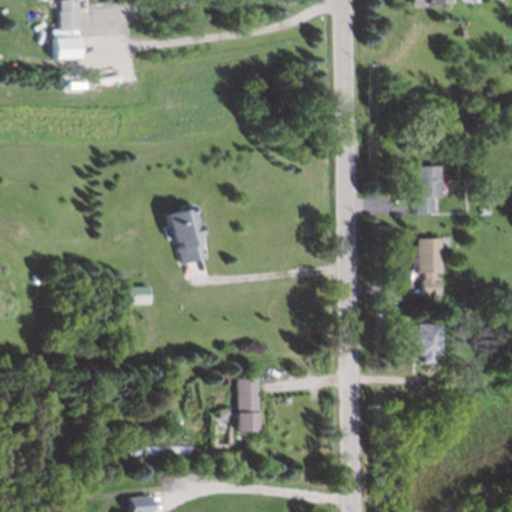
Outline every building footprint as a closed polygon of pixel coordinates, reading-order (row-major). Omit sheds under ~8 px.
[(69,0),(71,25),(51,26),(49,0),(69,0)] [(51,39),(73,38),(74,57),(51,58),(51,39)] [(408,194),(408,164),(433,164),(433,195),(425,196),(425,211),(407,211),(407,194),(408,194)] [(159,214),(172,211),(176,205),(181,204),(185,206),(189,222),(192,224),(194,232),(190,239),(195,256),(174,262),(169,248),(172,247),(170,239),(167,240),(163,225),(161,225),(159,214)] [(409,236),(433,236),(433,271),(427,271),(427,277),(432,277),(432,294),(414,294),(414,277),(416,277),(416,271),(404,270),(404,252),(409,252),(409,236)] [(121,283),(142,282),(143,299),(122,300),(121,283)] [(409,321),(434,321),(434,353),(426,353),(426,361),(414,361),(414,353),(409,353),(409,343),(405,343),(405,333),(409,333),(409,321)] [(230,428),(227,377),(246,376),(248,427),(230,428)] [(212,407),(221,407),(221,415),(212,415),(212,407)] [(124,498),(125,511),(147,511),(146,496),(124,498)]
